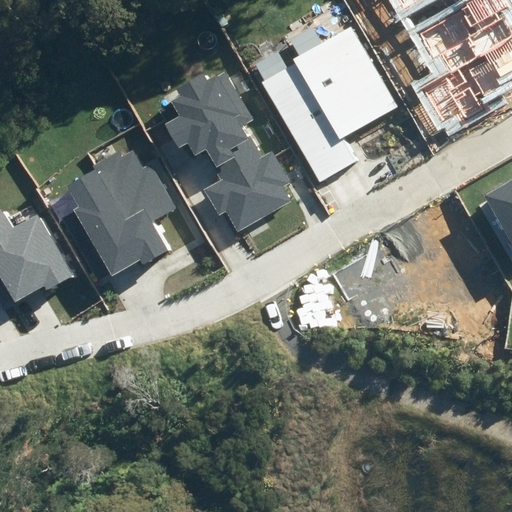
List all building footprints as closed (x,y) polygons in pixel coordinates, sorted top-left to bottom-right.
[(399,0),(404,8),(419,0),(399,0)] [(420,84),(442,124),(458,115),(462,123),(488,109),(484,101),(507,89),(500,78),(511,71),(511,16),(503,0),(472,0),(415,32),(438,74),(420,84)] [(262,82),(320,182),(357,161),(343,137),(398,106),(352,27),(323,44),(314,27),(254,62),(265,80),(262,82)] [(225,212),(237,232),(290,202),(282,188),(291,183),(272,150),(262,156),(251,137),(249,138),(242,126),(254,119),(226,70),(208,80),(204,73),(178,88),(183,96),(171,103),(178,116),(164,124),(178,149),(188,143),(195,156),(207,150),(219,171),(216,173),(220,180),(203,190),(218,216),(225,212)] [(73,210),(112,277),(139,261),(142,265),(168,250),(152,222),(176,208),(150,163),(143,167),(133,150),(120,157),(118,153),(94,166),(96,170),(68,186),(80,206),(73,210)] [(511,180),(485,196),(511,244),(511,180)] [(43,285),(47,292),(74,275),(38,215),(14,229),(0,207),(0,290),(6,287),(15,302),(43,285)]
